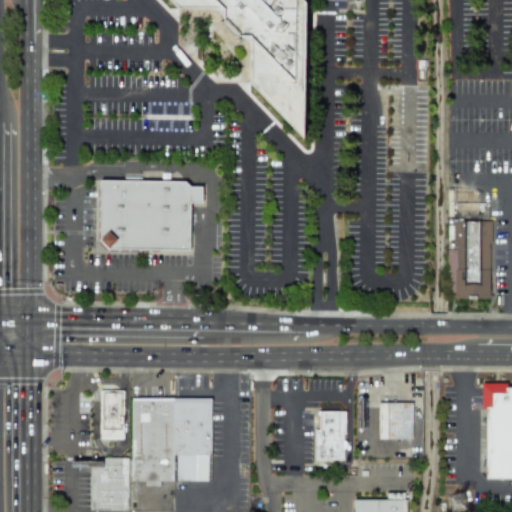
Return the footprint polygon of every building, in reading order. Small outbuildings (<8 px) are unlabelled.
[(166,0),(304,0),(302,139),(248,84),(248,44),(213,9),(175,9),(166,0)] [(107,249),(99,240),(100,181),(185,182),(190,187),(201,187),(201,202),(189,202),(188,249),(107,249)] [(491,297),(454,298),(453,221),(490,221),(491,297)] [(511,479),(511,388),(504,389),(504,384),(481,384),(481,410),(484,410),(485,479),(511,479)] [(99,439),(99,389),(122,389),(122,439),(99,439)] [(132,398),(131,481),(145,481),(145,486),(159,485),(159,481),(173,480),(172,455),(172,397),(132,398)] [(172,397),(211,398),(210,454),(207,454),(207,481),(176,481),(176,455),(172,455),(172,397)] [(378,401),(377,439),(411,439),(411,402),(378,401)] [(318,406),(318,430),(314,430),(314,460),(342,460),(342,433),(344,433),(344,411),(338,411),(338,406),(318,406)] [(89,508),(90,465),(103,465),(103,457),(129,457),(128,508),(89,508)] [(351,511),(351,498),(403,497),(403,511),(351,511)]
